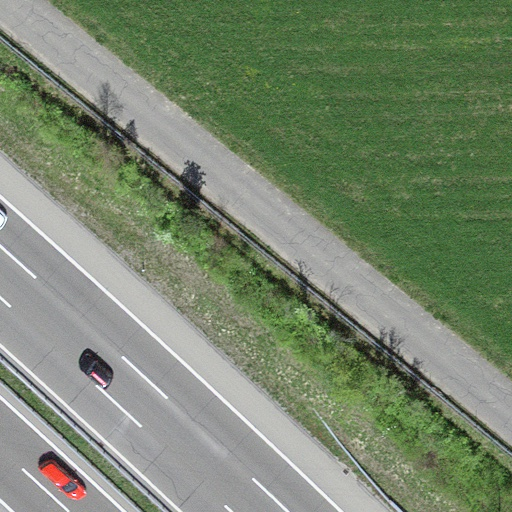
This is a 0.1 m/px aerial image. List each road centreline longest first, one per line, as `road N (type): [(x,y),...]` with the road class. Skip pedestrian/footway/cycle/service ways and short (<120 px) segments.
road 1 (unclassified): [(511,410),(7,0)]
road 2 (motorway): [(253,511),(0,271)]
